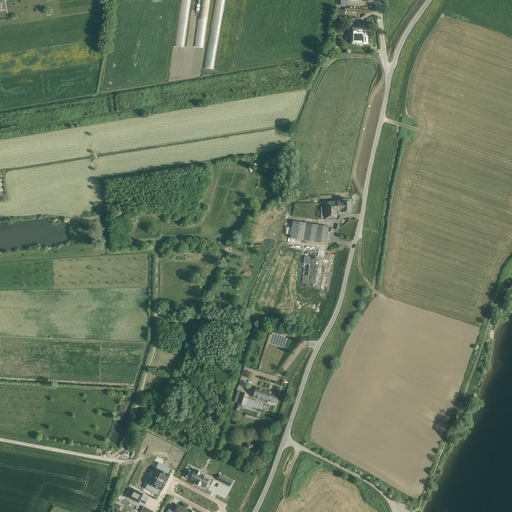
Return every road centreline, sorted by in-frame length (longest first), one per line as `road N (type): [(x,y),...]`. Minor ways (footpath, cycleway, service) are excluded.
road 1 (unclassified): [(283,440),(347,274),(389,76)]
road 2 (unclassified): [(283,440),(371,486),(391,511)]
